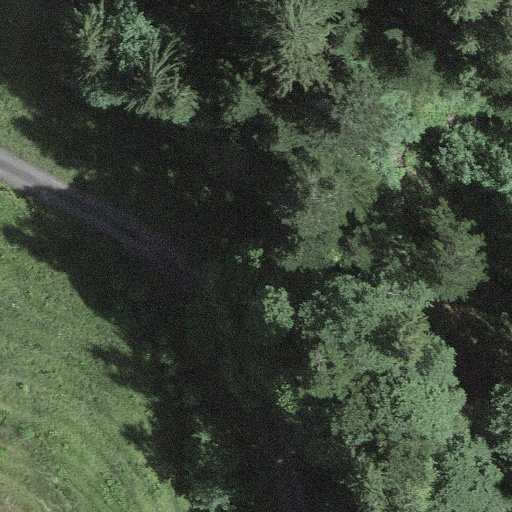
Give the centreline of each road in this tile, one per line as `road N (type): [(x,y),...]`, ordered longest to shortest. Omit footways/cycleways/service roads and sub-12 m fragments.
road 1 (track): [(297,511),(236,325),(194,272)]
road 2 (track): [(194,272),(0,163)]
